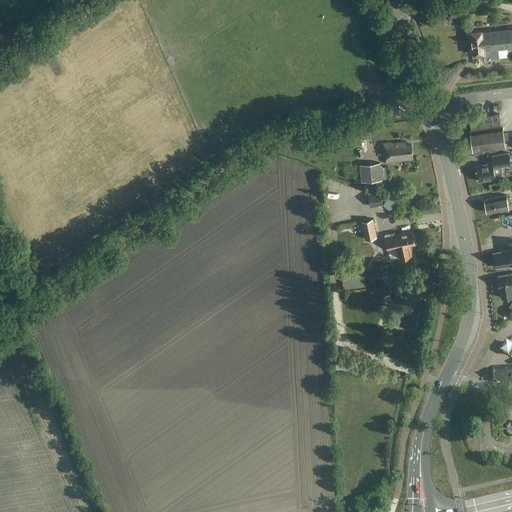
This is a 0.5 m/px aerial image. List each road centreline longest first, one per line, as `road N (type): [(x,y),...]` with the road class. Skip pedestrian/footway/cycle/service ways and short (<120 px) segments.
road 1 (unclassified): [(28,302),(276,131),(431,105)]
road 2 (secondary): [(443,379),(464,335),(471,281),(431,105)]
